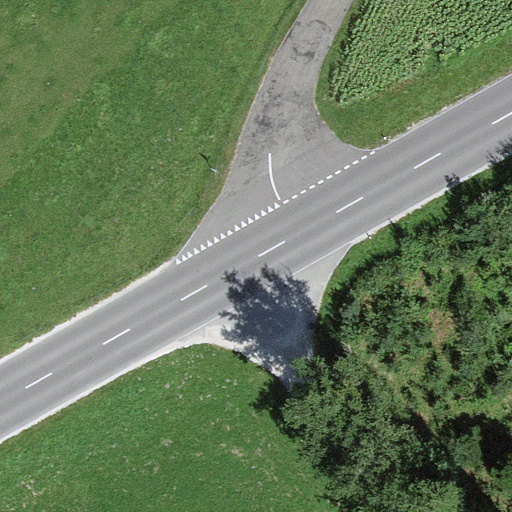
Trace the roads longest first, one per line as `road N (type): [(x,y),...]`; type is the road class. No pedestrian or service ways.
road 1 (secondary): [(0,404),(287,241)]
road 2 (track): [(237,268),(280,345),(419,511)]
road 3 (secondary): [(287,241),(511,112)]
road 4 (unclassified): [(335,0),(277,129),(274,200),(287,241)]
